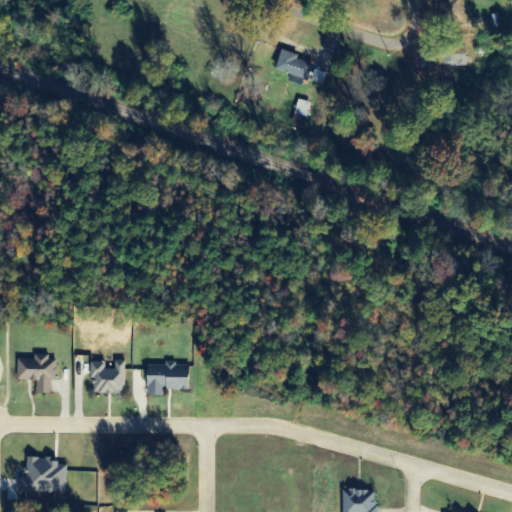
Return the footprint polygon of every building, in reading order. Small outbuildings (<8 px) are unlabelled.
[(460,20),(459,0),(441,0),(441,20),(460,20)] [(436,50),(436,68),(465,67),(464,49),(436,50)] [(294,61),(295,57),(279,52),(272,71),(287,77),(285,83),(302,89),(309,66),(294,61)] [(292,116),(305,119),(309,105),(297,101),(292,116)] [(16,361),(16,383),(34,383),(34,395),(49,395),(49,382),(54,382),(54,362),(46,362),(46,356),(32,356),(32,361),(16,361)] [(87,365),(87,379),(90,379),(90,396),(108,396),(108,398),(124,398),(123,363),(111,363),(112,370),(102,370),(102,365),(87,365)] [(144,368),(144,398),(161,398),(161,392),(187,392),(187,368),(173,368),(173,365),(163,365),(163,368),(144,368)] [(25,459),(24,471),(21,471),(21,476),(23,476),(23,479),(16,479),(15,497),(31,497),(31,495),(63,496),(65,468),(55,468),(55,464),(49,464),(49,460),(25,459)] [(340,492),(340,511),(374,511),(375,493),(340,492)]
